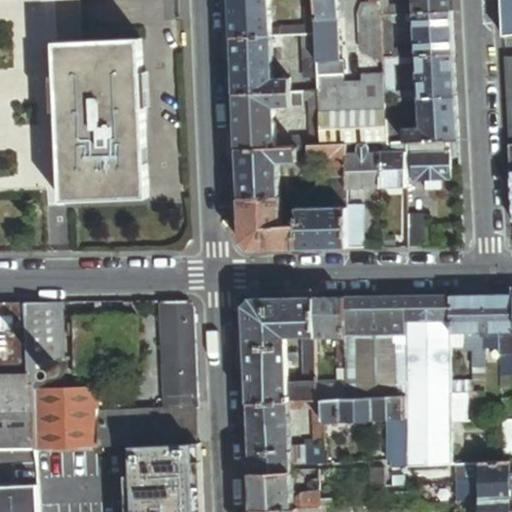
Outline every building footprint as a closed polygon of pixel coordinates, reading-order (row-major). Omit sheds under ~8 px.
[(229,0),(231,40),(272,38),(272,31),(271,14),(270,12),(267,10),(269,8),(270,3),(269,0),(268,0),(229,0)] [(315,22),(314,0),(303,0),(304,27),(280,28),(280,30),(272,31),(272,38),(316,36),(315,22)] [(336,0),(314,0),(315,22),(337,21),(336,0)] [(383,60),(381,18),(380,8),(379,0),(369,0),(370,4),(365,5),(359,16),(360,51),(383,63),(383,60)] [(379,0),(380,8),(389,8),(388,0),(379,0)] [(452,14),(451,0),(414,0),(415,11),(415,16),(452,14)] [(511,0),(501,0),(503,38),(511,36),(511,0)] [(381,18),(415,16),(415,11),(399,12),(398,7),(389,8),(380,8),(381,18)] [(454,56),(452,14),(415,16),(416,23),(417,53),(418,58),(454,56)] [(416,23),(415,16),(381,18),(383,60),(418,58),(417,53),(408,53),(408,51),(392,52),(391,26),(407,25),(407,23),(416,23)] [(316,36),(318,77),(342,76),(342,61),(339,61),(337,21),(315,22),(316,36)] [(273,62),(272,38),(231,40),(234,96),(291,93),(290,79),(276,80),(273,81),(270,78),(272,76),(273,73),(272,69),(269,67),(272,64),(273,62)] [(142,40),(82,42),(56,43),(64,190),(64,202),(150,198),(146,107),(144,72),(142,40)] [(457,98),(454,56),(418,58),(418,65),(420,95),(420,100),(457,98)] [(418,58),(383,60),(383,63),(384,74),(385,102),(420,100),(420,95),(410,95),(410,93),(394,94),(393,68),(409,67),(409,65),(418,65),(418,58)] [(385,102),(384,74),(342,76),(318,77),(319,92),(320,116),(386,113),(385,102)] [(311,148),(322,147),(320,116),(319,92),(291,93),(292,103),(308,103),(310,137),(293,138),(294,143),(276,143),(277,149),(297,148),(311,148)] [(292,103),(291,93),(234,96),(237,151),(277,149),(276,143),(276,127),(275,124),(274,123),(273,122),(275,120),(275,116),(274,113),(272,111),(275,107),(278,109),(292,108),(292,103)] [(459,140),(457,98),(420,100),(420,110),(420,123),(423,125),(420,129),(405,130),(405,135),(406,143),(413,143),(427,142),(446,141),(459,140)] [(420,100),(385,102),(386,113),(387,144),(406,143),(405,135),(396,135),(396,130),(395,111),(420,110),(420,100)] [(387,144),(386,113),(320,116),(322,147),(346,146),(361,145),(365,145),(382,144),(387,144)] [(446,141),(427,142),(427,153),(450,152),(450,146),(447,146),(446,141)] [(406,143),(387,144),(382,144),(382,154),(406,153),(406,147),(406,143)] [(365,145),(361,145),(361,146),(358,149),(357,151),(357,154),(347,154),(347,177),(347,190),(382,188),(382,154),(371,154),(370,149),(367,147),(366,146),(365,145)] [(347,154),(346,146),(322,147),(311,148),(311,161),(311,163),(327,163),(336,163),(337,178),(347,177),(347,154)] [(297,148),(277,149),(237,151),(239,200),(279,198),(278,162),(283,164),(298,163),(298,161),(297,148)] [(311,161),(311,148),(297,148),(298,161),(311,161)] [(451,180),(450,152),(427,153),(414,153),(415,182),(425,181),(440,181),(451,180)] [(407,188),(406,153),(382,154),(382,188),(407,188)] [(328,178),(337,178),(336,163),(327,163),(328,178)] [(291,187),(296,192),(311,178),(306,173),(291,187)] [(328,208),(348,208),(347,190),(347,177),(337,178),(328,178),(328,208)] [(440,181),(425,181),(425,191),(440,190),(440,181)] [(299,250),(298,225),(289,225),(282,225),(282,219),(282,198),(279,198),(239,200),(241,242),(249,251),(299,250)] [(348,249),(362,249),(362,204),(349,205),(349,214),(348,214),(348,249)] [(299,250),(348,249),(348,214),(348,208),(328,208),(298,209),(298,219),(298,225),(299,250)] [(408,215),(408,248),(428,248),(427,215),(408,215)] [(511,296),(452,297),(453,320),(453,333),(468,333),(484,333),(501,333),(502,350),(502,355),(511,355),(511,296)] [(453,320),(452,297),(407,298),(407,320),(453,320)] [(407,320),(407,298),(346,299),(347,339),(347,349),(347,367),(348,382),(348,390),(348,400),(357,399),(374,399),(391,398),(407,397),(407,320)] [(316,337),(315,299),(253,300),(244,308),(246,350),(287,348),(287,337),(305,337),(316,337)] [(347,339),(346,299),(315,299),(316,337),(316,339),(347,339)] [(187,301),(161,302),(166,415),(199,414),(194,308),(187,301)] [(63,303),(28,304),(29,361),(52,361),(65,360),(63,303)] [(29,361),(28,304),(0,304),(0,377),(29,377),(29,361)] [(136,316),(73,317),(74,370),(137,369),(136,316)] [(407,467),(457,465),(456,423),(455,410),(454,381),(454,348),(453,333),(453,320),(407,320),(407,397),(407,421),(407,467)] [(468,333),(453,333),(454,348),(468,349),(468,333)] [(485,350),(484,333),(468,333),(468,349),(468,351),(476,351),(485,351),(485,350)] [(501,333),(484,333),(485,350),(502,350),(501,333)] [(316,337),(305,337),(306,375),(317,375),(316,339),(316,337)] [(249,404),(290,402),(289,384),(288,373),(288,366),(287,348),(246,350),(249,404)] [(340,368),(347,367),(347,349),(339,349),(340,368)] [(488,351),(485,351),(476,351),(477,367),(488,367),(488,351)] [(506,421),(511,420),(511,355),(502,355),(504,421),(506,421)] [(50,361),(52,361),(29,361),(29,377),(30,385),(33,385),(34,388),(43,388),(43,373),(43,369),(44,366),(47,363),(50,361)] [(57,361),(52,361),(50,361),(47,363),(44,366),(43,369),(43,373),(46,378),(50,380),(55,380),(59,378),(62,374),(62,369),(60,365),(57,361)] [(489,384),(488,367),(477,367),(477,381),(477,384),(489,384)] [(33,409),(34,409),(34,388),(33,385),(30,385),(29,377),(0,377),(0,447),(35,447),(33,409)] [(477,384),(477,381),(454,381),(455,410),(472,410),(471,398),(478,398),(477,384)] [(348,390),(348,382),(325,383),(325,391),(348,390)] [(290,402),(318,401),(317,383),(289,384),(290,402)] [(340,400),(348,400),(348,390),(325,391),(325,383),(317,383),(318,401),(325,401),(340,400)] [(34,409),(35,419),(98,417),(97,386),(43,388),(34,388),(34,409)] [(396,421),(407,421),(407,397),(391,398),(391,421),(396,421)] [(391,421),(391,398),(374,399),(374,422),(391,421)] [(471,398),(472,410),(489,409),(489,398),(478,398),(471,398)] [(359,423),(357,399),(348,400),(340,400),(341,424),(359,423)] [(374,422),(374,399),(357,399),(359,423),(374,422)] [(341,424),(340,400),(325,401),(325,424),(341,424)] [(325,424),(325,401),(318,401),(290,402),(290,409),(315,408),(316,442),(298,442),(298,446),(292,447),(292,451),(315,451),(315,448),(318,448),(318,443),(326,443),(325,424)] [(290,409),(290,402),(249,404),(251,453),(292,451),(292,447),(290,409)] [(455,410),(456,423),(472,422),(472,410),(455,410)] [(200,443),(199,414),(166,415),(142,416),(143,445),(200,443)] [(132,446),(143,445),(142,416),(98,417),(35,419),(36,449),(112,446),(132,446)] [(401,467),(407,467),(407,421),(396,421),(396,436),(401,436),(401,467)] [(480,464),(485,464),(484,422),(472,422),(456,423),(457,465),(480,464)] [(203,511),(200,443),(143,445),(132,446),(133,476),(134,511),(203,511)] [(306,465),(315,465),(315,451),(292,451),(251,453),(252,467),(293,465),(293,461),(296,463),(306,462),(306,465)] [(315,465),(327,464),(326,451),(318,451),(315,451),(315,465)] [(511,462),(507,463),(485,464),(480,464),(481,483),(511,481),(511,462)] [(293,472),(293,465),(252,467),(252,474),(293,472)] [(386,491),(385,468),(371,469),(371,492),(386,491)] [(294,481),(293,472),(252,474),(254,511),(321,509),(321,500),(320,494),(307,494),(302,494),(294,500),(294,481)] [(320,494),(320,480),(314,480),(311,480),(307,484),(307,494),(320,494)] [(511,500),(511,481),(481,483),(481,502),(511,501),(511,500)] [(403,495),(387,496),(387,506),(403,505),(403,495)] [(327,508),(332,508),(333,499),(321,500),(321,509),(327,508)] [(511,511),(511,510),(511,511),(511,501),(481,502),(481,511),(511,511)]
